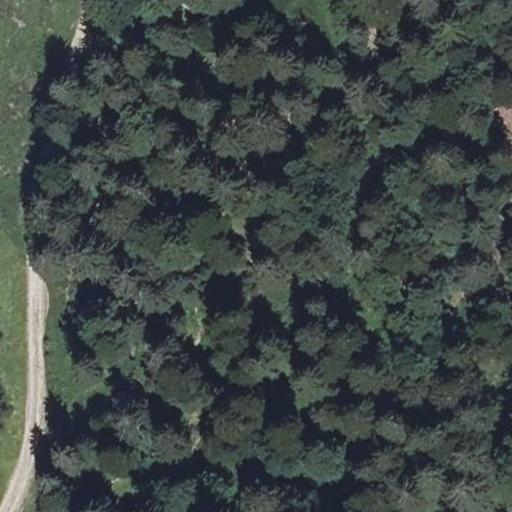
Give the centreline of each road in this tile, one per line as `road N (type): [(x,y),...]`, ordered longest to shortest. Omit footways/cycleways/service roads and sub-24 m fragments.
road 1 (track): [(93,0),(38,198),(35,430),(26,477)]
road 2 (track): [(365,511),(284,480),(189,459),(152,469),(80,511)]
road 3 (track): [(327,0),(394,163)]
